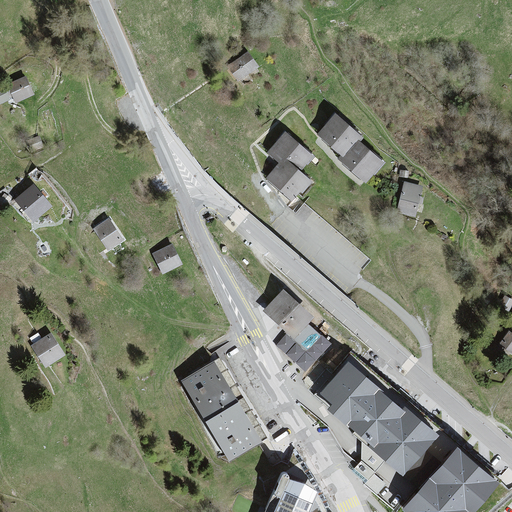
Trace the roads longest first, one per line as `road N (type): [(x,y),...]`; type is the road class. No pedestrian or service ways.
road 1 (residential): [(511,446),(435,390),(165,153)]
road 2 (unclassified): [(165,153),(270,376),(351,511)]
road 3 (track): [(161,145),(103,125),(76,53),(61,40),(52,54),(54,75),(33,105)]
road 4 (track): [(247,330),(186,324),(136,306),(81,264),(57,229)]
road 5 (tertiary): [(98,0),(165,153)]
